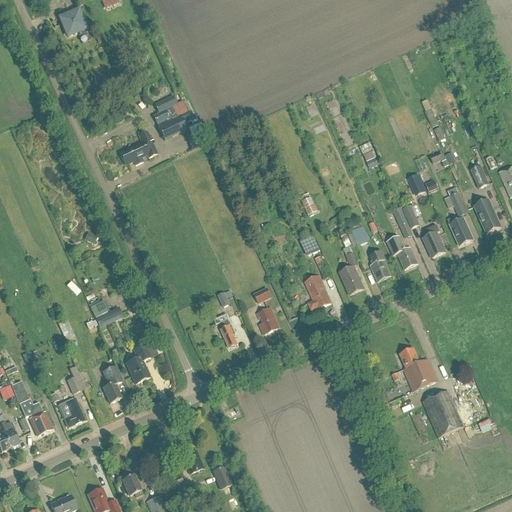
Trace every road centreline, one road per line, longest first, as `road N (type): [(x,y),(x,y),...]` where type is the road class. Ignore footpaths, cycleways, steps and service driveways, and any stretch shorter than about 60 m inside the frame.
road 1 (unclassified): [(199,395),(16,0)]
road 2 (tertiary): [(199,395),(0,486)]
road 3 (tertiary): [(335,334),(511,255)]
road 4 (tertiary): [(406,511),(335,334)]
road 5 (tertiary): [(199,395),(335,334)]
